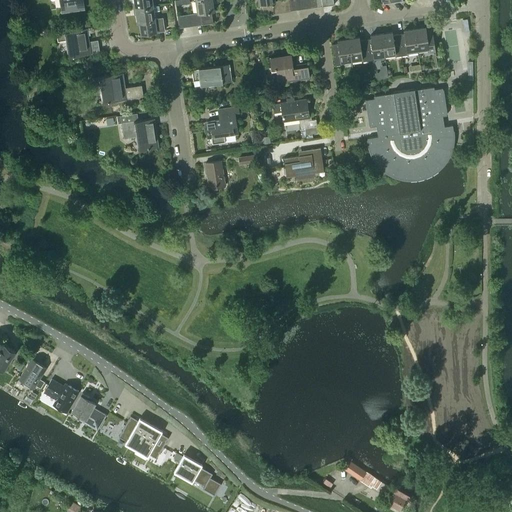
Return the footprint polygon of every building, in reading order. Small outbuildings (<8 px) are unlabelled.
[(60,0),(61,7),(72,6),(72,10),(84,8),(83,4),(82,0),(60,0)] [(133,5),(133,9),(152,6),(151,0),(134,0),(135,4),(133,5)] [(194,0),(197,13),(194,13),(196,25),(202,24),(202,25),(214,23),(212,11),(214,11),(213,2),(215,1),(214,0),(194,0)] [(274,0),(257,0),(258,4),(260,4),(262,16),(274,14),(274,13),(279,13),(277,1),(275,1),(274,0)] [(305,9),(303,0),(297,0),(299,10),(305,9)] [(309,0),(303,0),(305,9),(311,8),(309,0)] [(152,6),(133,9),(134,13),(136,14),(137,23),(143,22),(144,33),(142,33),(142,34),(164,30),(162,17),(154,19),(153,11),(159,10),(159,5),(152,6)] [(60,32),(57,32),(58,40),(66,39),(68,57),(100,52),(98,40),(89,41),(87,28),(91,27),(60,32)] [(425,27),(414,28),(418,50),(428,49),(428,51),(435,50),(432,29),(426,30),(425,27)] [(404,33),(398,34),(401,55),(408,54),(407,52),(418,50),(414,28),(403,30),(404,33)] [(392,32),(381,34),(384,55),(395,54),(395,56),(401,55),(398,34),(393,35),(392,32)] [(370,38),(365,39),(368,60),(374,60),(374,57),(384,55),(381,34),(370,35),(370,38)] [(359,37),(348,39),(351,60),(362,59),(362,61),(368,60),(365,39),(359,40),(359,37)] [(351,60),(348,39),(337,40),(337,43),(331,44),(335,66),(341,65),(341,62),(351,60)] [(276,68),(278,82),(309,77),(307,63),(293,65),(291,54),(269,58),(271,69),(276,68)] [(193,81),(198,80),(199,86),(231,81),(228,64),(191,69),(193,81)] [(123,88),(120,73),(91,78),(92,86),(100,85),(102,102),(143,96),(141,85),(123,88)] [(370,126),(378,125),(380,136),(367,138),(368,143),(369,147),(370,150),(371,154),(373,157),(375,160),(377,164),(380,166),(383,169),(386,171),(389,173),(392,175),(396,177),(399,178),(403,178),(407,179),(411,179),(415,179),(418,178),(422,177),(426,176),(429,175),(433,173),(436,171),(439,168),(442,166),(444,163),(447,159),(448,156),(450,153),(451,149),(452,145),(453,141),(453,138),(453,134),(453,130),(452,124),(442,126),(440,115),(446,115),(442,87),(434,89),(434,86),(414,89),(414,88),(393,91),(393,92),(373,95),(374,98),(366,99),(370,126)] [(282,111),(283,122),(299,119),(301,129),(305,128),(306,134),(318,133),(317,126),(316,119),(309,120),(306,99),(294,101),(293,98),(286,99),(287,102),(272,104),(274,113),(282,111)] [(225,136),(237,134),(234,113),(238,113),(237,106),(218,109),(220,120),(206,122),(208,137),(211,137),(212,144),(226,142),(225,136)] [(121,123),(123,138),(136,136),(138,150),(156,147),(154,133),(156,133),(154,118),(121,123)] [(311,153),(283,158),(286,176),(314,172),(314,170),(323,168),(323,171),(324,171),(320,147),(310,149),(311,153)] [(239,157),(240,164),(256,162),(255,155),(239,157)] [(221,160),(206,162),(209,188),(225,186),(221,160)] [(4,343),(0,349),(0,366),(4,369),(16,351),(4,343)] [(33,387),(35,384),(40,388),(44,382),(39,378),(46,367),(32,359),(19,379),(33,387)] [(51,379),(43,392),(56,400),(53,405),(66,412),(78,391),(66,383),(64,386),(51,379)] [(82,393),(69,414),(71,415),(72,416),(73,417),(74,417),(74,418),(75,418),(76,418),(78,419),(79,419),(80,416),(86,419),(90,421),(88,424),(97,429),(105,415),(92,407),(95,403),(88,399),(89,397),(82,393)] [(130,415),(118,436),(126,441),(124,443),(125,444),(126,443),(136,449),(137,447),(149,426),(150,424),(140,418),(140,417),(139,417),(138,420),(130,415)] [(137,447),(136,449),(147,455),(146,456),(147,456),(149,453),(156,458),(168,437),(160,433),(162,430),(161,430),(150,424),(149,426),(137,447)] [(184,453),(173,471),(174,471),(175,471),(191,480),(191,481),(192,481),(193,479),(204,485),(203,488),(214,495),(221,483),(210,477),(212,473),(200,466),(202,464),(201,463),(201,464),(184,455),(184,454),(184,453)] [(345,469),(360,480),(366,471),(350,461),(345,469)] [(387,503),(402,511),(410,496),(395,489),(387,503)]
